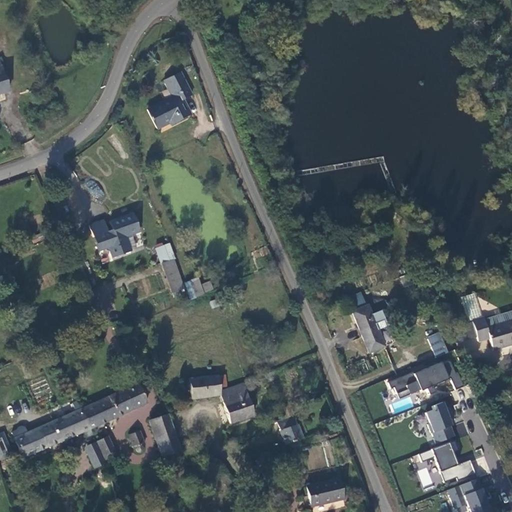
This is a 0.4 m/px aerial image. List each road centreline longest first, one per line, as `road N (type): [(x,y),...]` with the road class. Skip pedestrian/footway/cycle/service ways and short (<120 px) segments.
road 1 (residential): [(174,0),(382,511)]
road 2 (unclassified): [(0,176),(97,123),(140,22),(167,0)]
road 3 (track): [(38,162),(98,313)]
